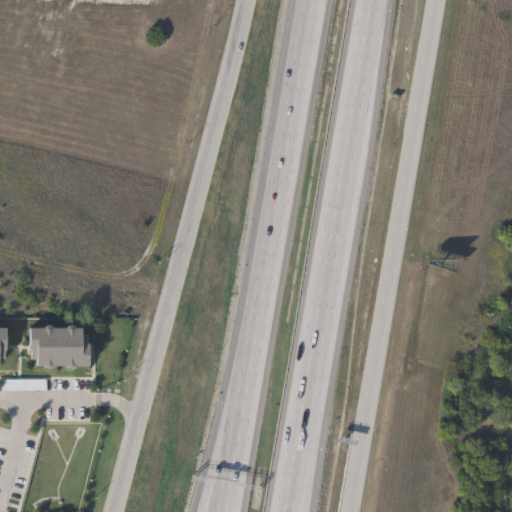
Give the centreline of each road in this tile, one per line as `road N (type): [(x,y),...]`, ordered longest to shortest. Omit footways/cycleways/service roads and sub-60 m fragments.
road 1 (secondary): [(247,0),(110,511)]
road 2 (secondary): [(345,511),(437,0)]
road 3 (motorway): [(310,0),(246,366)]
road 4 (motorway): [(319,334),(375,0)]
road 5 (motorway): [(246,366),(202,511)]
road 6 (motorway): [(246,366),(221,511)]
